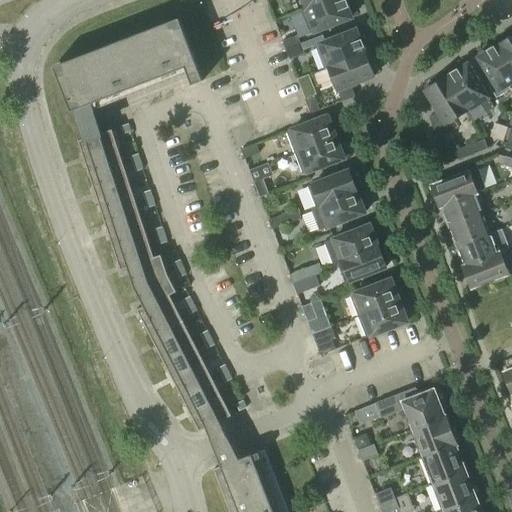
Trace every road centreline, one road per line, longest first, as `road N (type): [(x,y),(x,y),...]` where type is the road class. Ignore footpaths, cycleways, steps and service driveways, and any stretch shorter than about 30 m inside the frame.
road 1 (residential): [(177,465),(132,390),(53,196),(30,115),(26,59)]
road 2 (residential): [(366,511),(329,420),(314,406),(177,465)]
